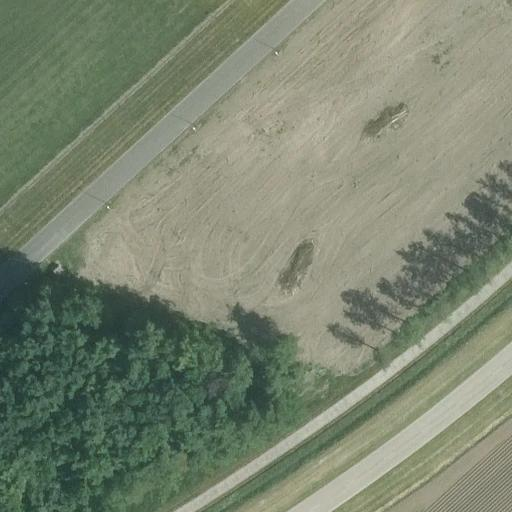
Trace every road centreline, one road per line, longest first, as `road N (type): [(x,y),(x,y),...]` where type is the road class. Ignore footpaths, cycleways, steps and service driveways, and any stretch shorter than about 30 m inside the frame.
road 1 (unclassified): [(0,286),(310,0)]
road 2 (tertiary): [(311,511),(511,357)]
